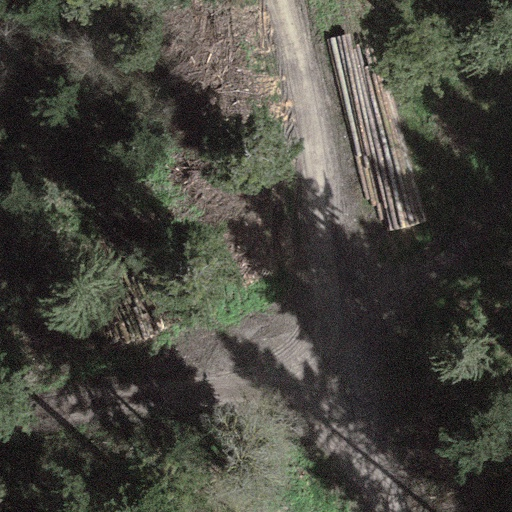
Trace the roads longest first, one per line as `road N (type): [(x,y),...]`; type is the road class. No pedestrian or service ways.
road 1 (track): [(346,370),(174,383),(0,428)]
road 2 (track): [(354,298),(279,0)]
road 3 (track): [(354,298),(445,251),(511,162)]
road 4 (track): [(391,511),(346,370)]
